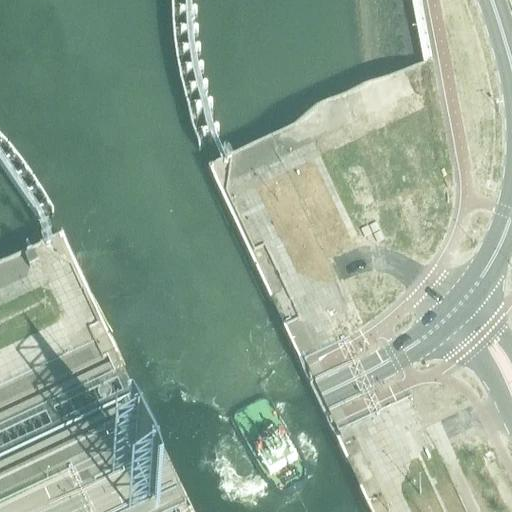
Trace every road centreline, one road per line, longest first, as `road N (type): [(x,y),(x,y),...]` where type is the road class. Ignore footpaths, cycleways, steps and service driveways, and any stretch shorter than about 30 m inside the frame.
road 1 (secondary): [(69,511),(319,392)]
road 2 (secondary): [(453,307),(402,352),(319,392)]
road 3 (secondary): [(511,198),(471,288),(453,307)]
road 4 (secondary): [(453,307),(467,347),(511,410)]
